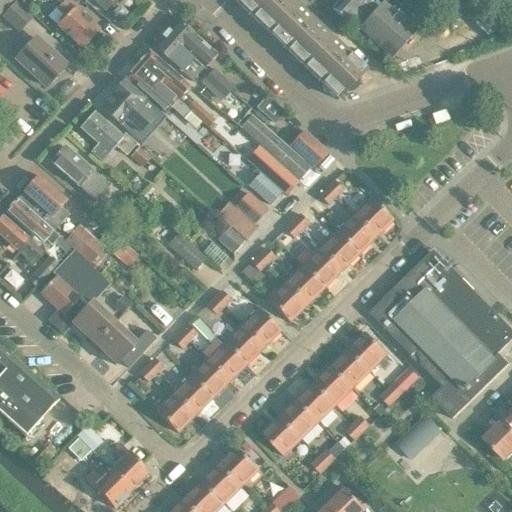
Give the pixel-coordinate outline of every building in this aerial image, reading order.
[(0,0),(0,15),(14,1),(13,0),(0,0)] [(65,0),(55,0),(61,5),(57,9),(66,17),(57,26),(82,50),(100,31),(75,7),(74,8),(65,0)] [(97,0),(95,2),(105,12),(112,4),(107,0),(97,0)] [(233,0),(246,12),(257,0),(233,0)] [(257,0),(246,12),(259,25),(282,0),(257,0)] [(291,0),(282,0),(259,25),(272,37),(301,7),(296,2),(294,3),(291,0)] [(356,30),(358,28),(391,57),(415,30),(382,0),(377,6),(370,0),(337,0),(331,7),(356,30)] [(453,26),(457,21),(467,9),(457,1),(443,18),(453,26)] [(17,2),(2,18),(19,35),(34,18),(17,2)] [(301,7),(272,37),(285,50),(314,19),(301,7)] [(314,19),(285,50),(298,62),(327,32),(314,19)] [(203,68),(204,68),(216,55),(177,20),(165,34),(203,68)] [(327,32),(298,62),(311,75),(339,46),(332,39),(333,38),(327,32)] [(153,48),(191,82),(204,68),(203,68),(165,34),(153,48)] [(36,37),(14,61),(46,90),(68,67),(36,37)] [(339,46),(311,75),(324,87),(352,59),(339,46)] [(148,52),(136,65),(177,101),(188,111),(198,119),(201,122),(208,128),(214,121),(184,94),(189,88),(148,52)] [(352,59),(324,87),(338,100),(346,91),(349,91),(352,90),(354,88),(356,86),(357,83),(357,80),(365,71),(352,59)] [(136,65),(125,77),(151,100),(167,114),(172,108),(174,110),(183,118),(188,111),(177,101),(136,65)] [(204,80),(214,89),(222,79),(213,70),(204,80)] [(222,79),(214,89),(223,97),(232,88),(222,79)] [(114,95),(101,110),(128,134),(141,146),(165,119),(144,100),(123,81),(112,93),(114,95)] [(444,110),(430,115),(434,125),(448,120),(444,110)] [(102,161),(109,154),(115,146),(125,155),(135,145),(124,136),(121,139),(94,114),(81,129),(99,145),(92,152),(102,161)] [(300,186),(314,170),(288,147),(252,116),(240,129),(283,169),(300,186)] [(303,131),(289,147),(314,170),(329,154),(303,131)] [(50,162),(79,188),(95,203),(108,188),(106,185),(106,180),(101,176),(97,177),(64,147),(50,162)] [(139,148),(130,158),(142,168),(151,158),(139,148)] [(283,169),(271,182),(289,198),(300,186),(283,169)] [(18,199),(53,232),(68,216),(60,208),(65,202),(38,177),(23,193),(18,199)] [(326,191),(334,200),(343,191),(334,182),(326,191)] [(270,183),(257,197),(273,211),(285,197),(270,183)] [(328,206),(328,205),(334,200),(326,191),(319,197),(328,206)] [(253,226),(266,211),(248,194),(234,210),(253,226)] [(352,217),(374,237),(392,220),(370,198),(352,217)] [(17,201),(6,212),(30,234),(34,230),(45,240),(51,246),(54,242),(66,253),(71,248),(65,242),(63,241),(53,232),(18,200),(17,201)] [(238,216),(232,211),(222,223),(228,228),(238,216)] [(238,216),(229,227),(245,242),(256,230),(253,226),(240,215),(238,216)] [(292,224),(301,232),(309,224),(300,215),(292,224)] [(0,237),(32,267),(40,258),(44,254),(31,243),(3,217),(0,220),(0,237)] [(335,233),(356,255),(374,237),(352,217),(335,233)] [(161,220),(160,220),(150,232),(163,243),(173,232),(161,220)] [(293,239),(301,232),(292,224),(285,231),(293,239)] [(79,226),(65,242),(71,248),(72,249),(90,265),(104,249),(96,241),(79,226)] [(229,229),(218,241),(233,255),(244,243),(229,229)] [(318,250),(339,273),(356,255),(335,233),(318,250)] [(178,234),(166,246),(167,247),(195,271),(205,260),(206,259),(178,234)] [(137,256),(121,242),(111,254),(127,268),(137,256)] [(232,262),(211,244),(203,253),(218,267),(216,269),(221,274),(232,262)] [(258,257),(266,266),(274,258),(266,249),(258,257)] [(39,295),(58,312),(48,322),(63,337),(72,327),(72,326),(92,305),(93,306),(98,301),(97,300),(110,286),(89,266),(89,265),(72,250),(73,252),(62,264),(52,275),(55,278),(39,295)] [(301,268),(322,290),(339,273),(318,250),(301,268)] [(388,331),(420,365),(443,388),(433,398),(454,420),(510,364),(500,353),(511,341),(511,331),(433,251),(370,313),(388,331)] [(49,257),(27,281),(29,283),(36,289),(58,266),(51,259),(49,257)] [(259,273),(266,266),(258,257),(251,264),(259,273)] [(284,284),(305,306),(322,290),(301,268),(284,284)] [(289,323),(305,306),(284,284),(267,301),(289,323)] [(221,291),(213,299),(214,300),(223,309),(231,301),(222,292),(221,291)] [(123,296),(113,306),(122,315),(123,314),(131,306),(132,304),(123,296)] [(213,299),(206,307),(207,307),(215,316),(223,309),(214,300),(213,299)] [(72,326),(72,327),(93,347),(117,321),(116,321),(113,324),(93,306),(92,305),(72,326)] [(241,327),(263,348),(279,331),(258,310),(241,327)] [(216,338),(198,319),(191,325),(195,329),(196,329),(210,344),(216,338)] [(117,321),(93,347),(115,367),(120,362),(129,370),(156,341),(146,332),(138,341),(117,321)] [(187,325),(179,333),(180,334),(189,343),(197,335),(188,326),(187,325)] [(224,344),(246,364),(263,348),(241,327),(224,344)] [(179,333),(172,340),(173,341),(182,350),(189,343),(180,334),(179,333)] [(349,352),(371,372),(387,356),(367,335),(349,352)] [(207,361),(229,381),(246,364),(224,344),(207,361)] [(0,374),(1,375),(0,375),(0,414),(26,438),(59,401),(0,347),(0,374)] [(332,369),(353,389),(371,372),(349,352),(332,369)] [(153,359),(145,367),(146,368),(155,376),(163,369),(154,360),(153,359)] [(190,379),(211,400),(229,381),(207,361),(190,379)] [(148,384),(155,376),(146,368),(139,375),(148,384)] [(314,387),(335,407),(353,389),(332,369),(314,387)] [(396,384),(388,391),(397,400),(419,379),(410,370),(396,384)] [(173,396),(193,418),(211,400),(190,379),(173,396)] [(298,403),(320,422),(335,407),(314,387),(298,403)] [(380,399),(389,408),(397,400),(388,391),(380,399)] [(177,434),(193,418),(173,396),(156,413),(177,434)] [(282,418),(303,438),(320,422),(298,403),(282,418)] [(511,412),(502,422),(511,431),(511,412)] [(425,416),(395,445),(411,461),(413,460),(441,432),(427,417),(425,416)] [(284,457),(303,438),(282,418),(264,436),(284,457)] [(354,425),(362,434),(370,427),(361,418),(354,425)] [(506,461),(511,455),(511,431),(502,422),(484,440),(506,461)] [(346,433),(354,441),(354,442),(362,434),(354,425),(346,433)] [(76,437),(92,453),(94,451),(100,457),(107,449),(101,444),(102,443),(86,427),(76,437)] [(67,449),(81,462),(91,452),(77,439),(67,449)] [(29,449),(43,463),(59,448),(51,440),(44,447),(38,440),(29,449)] [(120,463),(110,472),(131,492),(148,475),(121,447),(112,455),(120,463)] [(221,466),(243,487),(260,471),(238,450),(221,466)] [(320,458),(329,468),(336,461),(327,451),(320,458)] [(312,466),(320,475),(321,475),(329,468),(320,458),(312,466)] [(205,483),(225,505),(243,487),(221,466),(205,483)] [(113,509),(116,507),(131,492),(110,472),(101,481),(93,473),(85,481),(113,509)] [(187,500),(197,511),(218,511),(225,505),(205,483),(187,500)] [(330,506),(336,511),(362,511),(366,509),(346,490),(330,506)] [(197,511),(187,500),(174,511),(197,511)]
